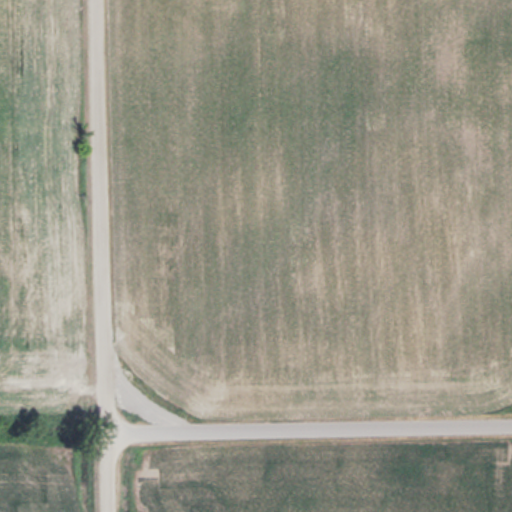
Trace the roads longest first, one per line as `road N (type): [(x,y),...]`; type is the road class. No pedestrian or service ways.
road 1 (residential): [(110,511),(100,0)]
road 2 (residential): [(511,431),(109,438)]
